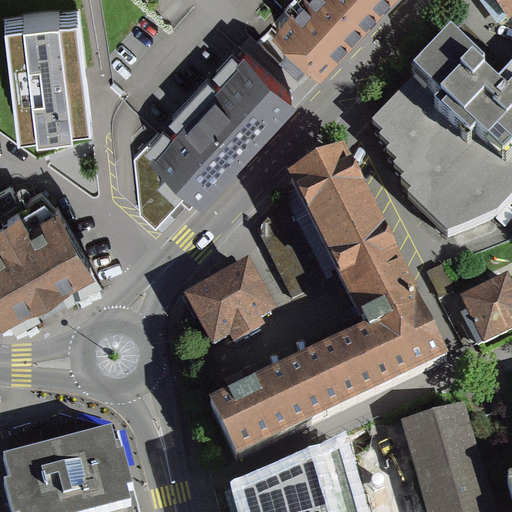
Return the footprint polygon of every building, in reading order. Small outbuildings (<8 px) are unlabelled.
[(301,0),(274,31),(318,72),(386,0),(301,0)] [(511,15),(511,0),(496,0),(509,18),(511,15)] [(79,15),(4,22),(16,136),(90,129),(79,15)] [(511,65),(504,58),(489,74),(452,40),(374,124),(387,135),(381,139),(393,149),(388,153),(399,165),(394,170),(405,180),(400,185),(412,195),(408,199),(446,234),(496,213),(511,198),(511,65)] [(185,104),(245,160),(298,103),(247,53),(241,60),(234,52),(213,74),(221,82),(217,86),(209,78),(185,104)] [(245,160),(185,104),(170,122),(178,129),(172,136),(164,128),(151,143),(148,141),(136,155),(142,209),(157,223),(185,193),(200,207),(245,160)] [(350,154),(295,180),(369,333),(218,406),(243,458),(449,359),(350,154)] [(0,321),(2,325),(95,272),(57,204),(40,187),(22,200),(13,186),(0,193),(0,222),(0,223),(0,321)] [(330,278),(290,203),(264,224),(261,230),(263,237),(293,297),(330,278)] [(278,309),(249,257),(184,293),(213,344),(230,335),(235,343),(263,328),(258,320),(278,309)] [(511,330),(511,283),(509,277),(461,299),(482,345),(511,330)] [(497,511),(466,402),(406,419),(432,511),(497,511)] [(61,423),(0,440),(0,511),(140,511),(130,474),(121,437),(61,423)] [(225,511),(307,511),(300,483),(223,503),(225,511)]
